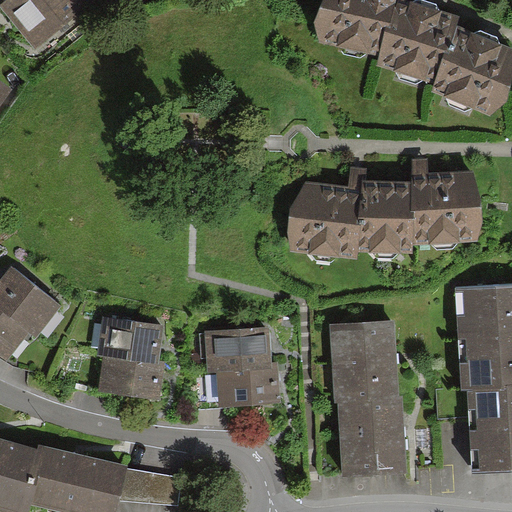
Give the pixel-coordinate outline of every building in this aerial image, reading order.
[(0,0),(0,14),(30,52),(94,2),(92,0),(0,0)] [(315,0),(311,16),(318,39),(375,49),(387,0),(315,0)] [(454,11),(414,0),(387,0),(375,49),(372,62),(433,78),(451,21),(454,11)] [(511,50),(511,43),(451,21),(433,78),(429,89),(490,110),(503,92),(511,50)] [(0,103),(9,91),(0,85),(0,103)] [(424,156),(408,156),(408,181),(409,240),(473,239),(478,221),(477,195),(472,169),(424,170),(424,156)] [(352,248),(360,179),(361,168),(347,166),(345,184),(299,178),(285,210),(283,228),(288,248),(351,256),(352,248)] [(408,181),(360,179),(352,248),(409,250),(409,240),(408,181)] [(34,338),(59,308),(12,268),(0,281),(0,357),(5,362),(29,334),(34,338)] [(461,390),(467,390),(511,387),(511,285),(456,288),(461,390)] [(164,325),(102,317),(97,357),(102,358),(97,392),(159,400),(164,362),(159,361),(164,325)] [(397,360),(395,322),(330,325),(334,404),(338,404),(342,475),(407,471),(404,422),(402,395),(399,395),(397,360)] [(220,411),(281,408),(278,365),(272,365),(270,330),(205,334),(209,403),(219,403),(220,411)] [(511,387),(467,390),(472,473),(511,470),(511,387)] [(0,502),(44,511),(115,511),(126,467),(82,458),(0,439),(0,502)]
